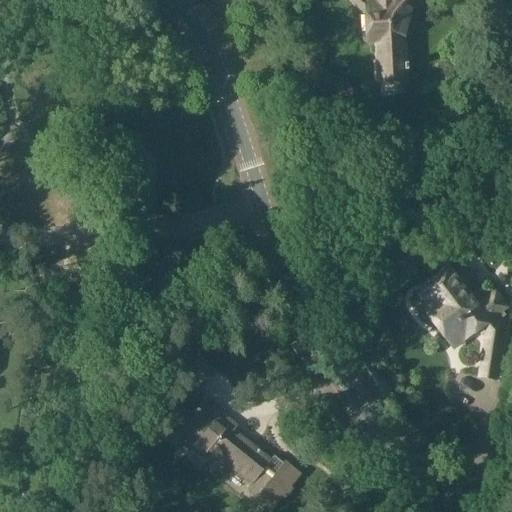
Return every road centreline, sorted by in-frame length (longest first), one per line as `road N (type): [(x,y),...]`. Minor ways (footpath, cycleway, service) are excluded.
road 1 (residential): [(447,511),(355,411),(296,307),(262,201)]
road 2 (residential): [(59,511),(107,230)]
road 3 (residential): [(262,201),(231,95),(178,0)]
road 4 (residential): [(262,201),(201,222),(107,230)]
